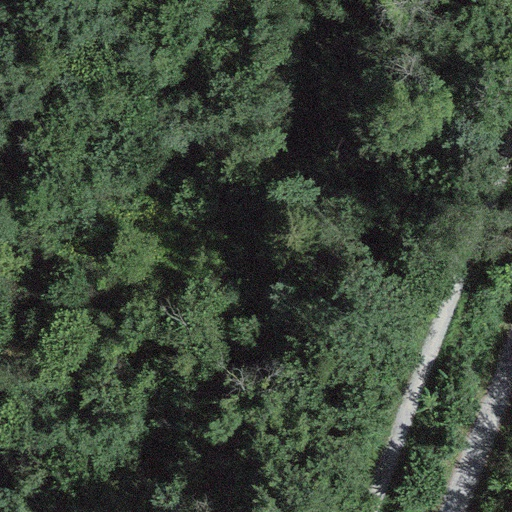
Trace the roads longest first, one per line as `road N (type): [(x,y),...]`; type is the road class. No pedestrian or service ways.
road 1 (track): [(364,511),(511,125)]
road 2 (track): [(450,511),(511,353)]
